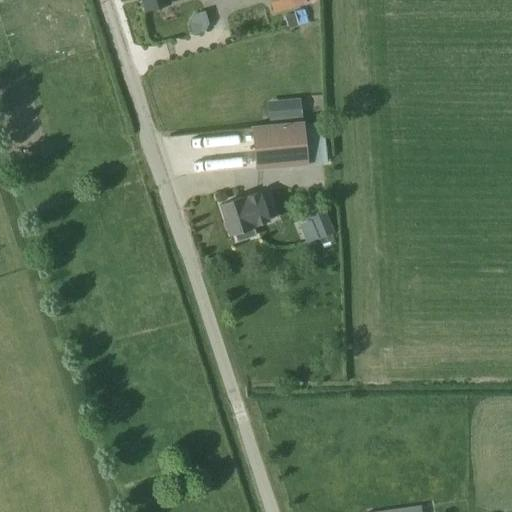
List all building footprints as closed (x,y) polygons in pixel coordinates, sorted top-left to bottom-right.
[(167,2),(174,0),(141,0),(145,10),(167,4),(167,2)] [(269,0),(273,13),(306,3),(305,2),(310,0),(269,0)] [(203,13),(192,16),(187,26),(190,37),(203,33),(207,26),(203,13)] [(294,14),(284,17),(287,28),(297,24),(294,14)] [(303,125),(302,122),(250,127),(254,170),(326,162),(322,123),(303,125)] [(43,184),(20,192),(35,239),(58,231),(43,184)] [(255,236),(252,227),(268,222),(259,193),(219,206),(228,235),(233,233),(236,242),(255,236)] [(323,208),(307,214),(309,220),(317,239),(333,233),(323,208)] [(324,250),(336,245),(333,238),(321,242),(324,250)] [(95,252),(53,265),(57,278),(99,264),(95,252)] [(145,292),(99,307),(109,339),(155,324),(145,292)]
